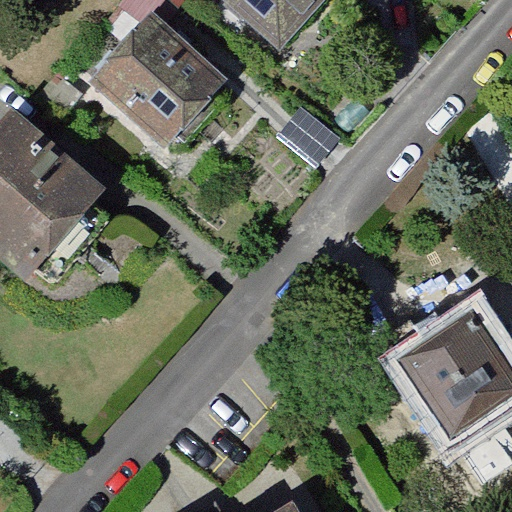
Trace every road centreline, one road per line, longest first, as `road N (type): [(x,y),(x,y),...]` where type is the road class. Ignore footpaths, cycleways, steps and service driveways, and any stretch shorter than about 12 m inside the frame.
road 1 (residential): [(61,511),(511,9)]
road 2 (track): [(230,317),(353,511)]
